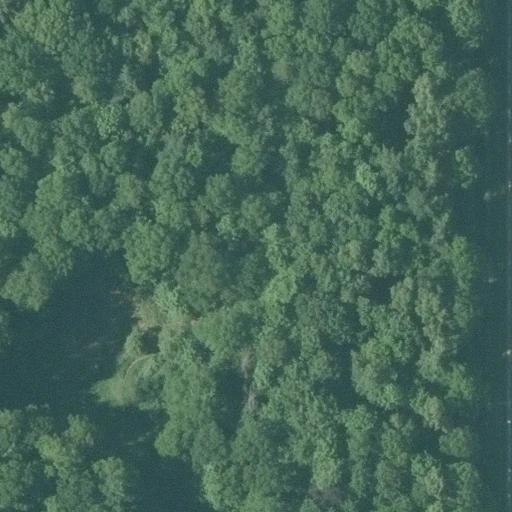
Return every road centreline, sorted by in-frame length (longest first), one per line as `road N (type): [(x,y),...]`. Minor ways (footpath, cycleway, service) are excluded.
road 1 (track): [(264,119),(313,511)]
road 2 (track): [(0,338),(49,174),(71,51)]
road 3 (track): [(71,51),(254,64)]
road 4 (track): [(254,64),(345,39),(361,20),(356,0)]
